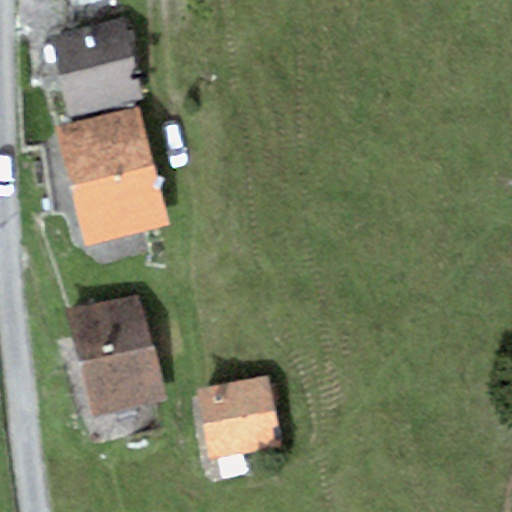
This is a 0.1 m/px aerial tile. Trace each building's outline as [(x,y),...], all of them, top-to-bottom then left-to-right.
[(120,27),(53,41),(69,118),(138,103),(120,27)] [(139,109),(58,130),(71,187),(154,167),(139,109)] [(71,187),(86,246),(169,225),(154,167),(71,187)] [(138,296),(65,313),(89,418),(162,401),(138,296)] [(195,388),(206,456),(278,445),(267,377),(195,388)]
